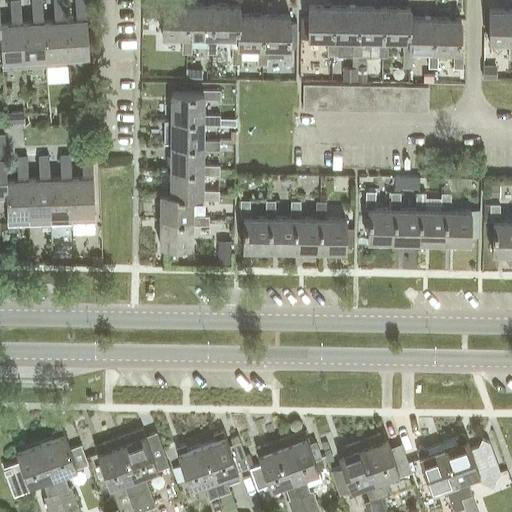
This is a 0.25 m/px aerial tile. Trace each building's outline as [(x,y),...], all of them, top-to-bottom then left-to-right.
[(21,21),(22,21),(20,0),(10,0),(12,22),(0,22),(0,35),(1,46),(0,46),(2,68),(24,67),(21,21)] [(43,20),(44,20),(42,0),(32,0),(33,21),(22,21),(21,21),(24,67),(46,65),(43,20)] [(64,19),(66,19),(64,0),(53,0),(55,19),(44,20),(43,20),(46,65),(67,64),(64,19)] [(64,19),(67,64),(90,62),(85,0),(75,0),(77,18),(66,19),(64,19)] [(188,36),(188,3),(163,3),(162,36),(183,36),(183,52),(192,52),(192,36),(188,36)] [(213,36),(213,4),(188,3),(188,36),(192,36),(208,36),(208,53),(217,53),(217,36),(213,36)] [(142,4),(142,15),(158,15),(158,4),(142,4)] [(233,46),(239,46),(239,14),(239,4),(213,4),(213,36),(217,36),(229,36),(229,46),(233,46)] [(332,38),(332,6),(308,5),(307,38),(327,38),(327,55),(337,55),(337,38),(332,38)] [(332,38),(337,38),(337,55),(361,55),(362,39),(357,39),(358,6),(332,6),(332,38)] [(382,39),(383,7),(358,6),(357,39),(362,39),(378,39),(377,55),(387,55),(387,39),(382,39)] [(409,49),(409,40),(409,18),(409,7),(383,7),(382,39),(387,39),(403,40),(403,49),(409,49)] [(511,9),(489,9),(489,41),(508,41),(508,58),(511,57),(511,9)] [(267,64),(267,60),(267,48),(264,47),(264,15),(239,14),(239,46),(242,46),(242,47),(258,47),(258,64),(267,64)] [(290,15),(264,15),(264,47),(267,48),(267,60),(283,60),(282,64),(292,64),(292,47),(296,47),(297,22),(290,22),(290,15)] [(433,50),(433,18),(409,18),(409,40),(409,49),(412,49),(412,50),(428,50),(427,67),(437,67),(437,50),(433,50)] [(433,50),(437,50),(454,50),(453,67),(462,67),(462,50),(459,50),(460,18),(433,18),(433,50)] [(242,46),(239,46),(233,46),(233,64),(242,64),(242,47),(242,46)] [(412,49),(409,49),(403,49),(403,67),(411,67),(412,50),(412,49)] [(343,79),(356,79),(357,66),(343,66),(343,79)] [(171,92),(171,118),(203,119),(203,115),(204,99),(220,99),(220,89),(203,89),(203,93),(202,93),(202,84),(185,84),(185,92),(171,92)] [(315,109),(316,84),(303,84),(303,109),(315,109)] [(328,109),(328,84),(316,84),(315,109),(328,109)] [(340,109),(341,84),(328,84),(328,109),(340,109)] [(353,109),(353,85),(341,84),(340,109),(353,109)] [(365,110),(366,85),(353,85),(353,109),(365,110)] [(378,110),(378,85),(366,85),(365,110),(378,110)] [(390,110),(391,85),(378,85),(378,110),(390,110)] [(403,110),(403,85),(391,85),(390,110),(403,110)] [(415,111),(416,86),(403,85),(403,110),(415,111)] [(416,86),(415,111),(428,111),(428,86),(416,86)] [(24,122),(23,110),(5,111),(6,123),(24,122)] [(220,115),(203,115),(203,119),(171,118),(171,130),(164,130),(164,143),(171,144),(203,144),(203,140),(203,124),(235,124),(235,118),(220,118),(220,115)] [(171,144),(170,169),(202,169),(202,165),(203,149),(219,149),(219,140),(203,140),(203,144),(171,144)] [(70,176),(71,176),(71,154),(60,155),(60,177),(49,177),(50,222),(72,221),(70,176)] [(70,176),(72,221),(94,221),(92,154),(81,154),(82,176),(71,176),(70,176)] [(49,177),(49,155),(38,155),(39,177),(27,178),(28,223),(50,222),(49,177)] [(27,178),(27,156),(17,156),(17,178),(6,178),(5,178),(6,201),(6,223),(28,223),(27,178)] [(202,194),(202,190),(202,175),(218,175),(219,165),(202,165),(202,169),(170,169),(170,193),(192,194),(202,194)] [(202,190),(202,194),(202,199),(218,200),(219,190),(202,190)] [(394,209),(391,209),(374,208),(375,192),(365,192),(365,208),(368,208),(367,241),(393,241),(394,209)] [(416,209),(399,209),(400,192),(391,192),(391,209),(394,209),(393,241),(418,242),(419,209),(416,209)] [(444,210),(440,209),(425,209),(425,193),(416,192),(416,209),(419,209),(418,242),(444,242),(444,210)] [(192,194),(170,193),(160,193),(159,219),(192,219),(192,216),(192,194)] [(444,210),(444,242),(470,243),(470,210),(450,210),(451,193),(441,193),(440,209),(444,210)] [(265,216),(249,216),(249,200),(240,199),(240,217),(243,217),(242,249),(268,249),(269,217),(265,216)] [(294,217),(290,217),(274,217),(275,200),(265,200),(265,216),(269,217),(268,249),(293,250),(294,217)] [(315,217),(300,217),(300,201),(290,200),(290,217),(294,217),(293,250),(318,250),(319,217),(315,217)] [(353,246),(354,228),(345,228),(345,218),(324,218),(325,201),(316,201),(315,217),(319,217),(318,250),(344,251),(345,246),(353,246)] [(511,220),(498,220),(499,203),(489,203),(489,221),(492,221),(491,252),(511,252),(511,220)] [(192,219),(159,219),(159,245),(192,245),(192,225),(209,225),(209,216),(192,216),(192,219)] [(40,442),(65,511),(73,511),(80,510),(72,486),(68,487),(63,473),(77,468),(76,467),(88,463),(80,444),(70,448),(63,428),(52,431),(54,437),(40,442)] [(119,437),(145,509),(156,505),(145,475),(169,466),(157,431),(145,436),(143,429),(132,433),(119,437)] [(202,445),(219,495),(221,500),(230,496),(229,491),(231,491),(225,475),(239,470),(238,470),(249,466),(240,441),(229,445),(224,431),(214,434),(216,440),(202,445)] [(280,440),(307,511),(321,511),(314,490),(311,491),(306,476),(320,471),(318,467),(325,465),(318,444),(311,447),(305,431),(280,440)] [(361,441),(382,497),(392,493),(386,478),(398,473),(399,476),(411,471),(400,443),(390,447),(385,433),(361,441)] [(442,444),(461,499),(473,495),(468,483),(478,480),(494,487),(501,472),(490,442),(481,435),(478,446),(471,449),(466,435),(465,435),(460,433),(458,437),(455,438),(456,439),(442,444)] [(133,511),(137,511),(145,509),(119,437),(105,442),(94,446),(109,487),(123,482),(133,511)] [(291,511),(307,511),(280,440),(256,448),(262,464),(251,468),(258,489),(269,484),(271,489),(284,484),(290,499),(287,500),(291,511)] [(65,511),(40,442),(27,446),(25,441),(14,445),(28,485),(42,481),(47,495),(43,497),(48,511),(65,511)] [(387,511),(382,497),(361,441),(337,450),(343,466),(331,470),(340,494),(365,485),(370,500),(364,502),(367,511),(387,511)] [(188,450),(186,444),(175,448),(182,465),(173,468),(178,481),(187,477),(191,488),(204,483),(209,499),(219,495),(202,445),(188,450)] [(464,507),(461,499),(442,444),(428,449),(428,448),(425,449),(421,447),(419,451),(418,452),(432,492),(446,487),(454,511),(464,507)]
